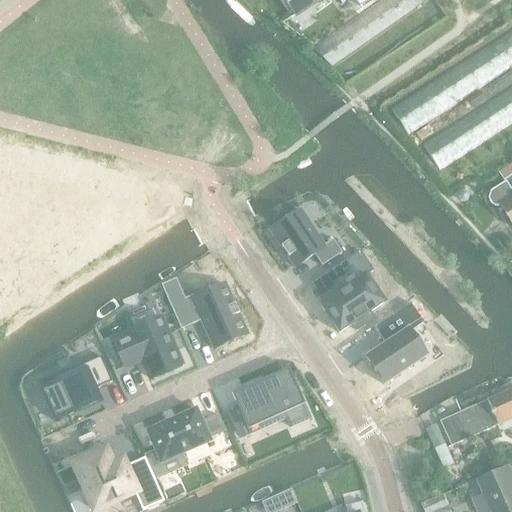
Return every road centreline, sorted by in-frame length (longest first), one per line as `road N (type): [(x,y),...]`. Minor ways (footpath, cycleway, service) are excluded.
road 1 (residential): [(59,440),(296,336)]
road 2 (residential): [(296,336),(365,432),(396,511)]
